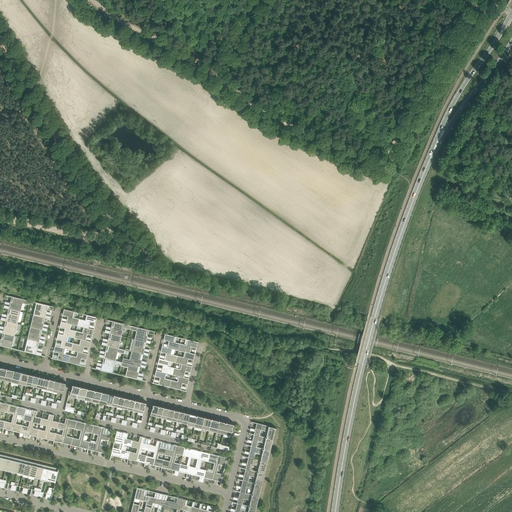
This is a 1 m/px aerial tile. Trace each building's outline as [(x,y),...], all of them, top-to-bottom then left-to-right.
[(4,307),(20,311),(23,303),(29,304),(30,300),(7,295),(6,295),(13,297),(12,302),(11,302),(11,301),(10,301),(10,304),(9,306),(4,305),(4,307)] [(36,302),(36,304),(33,314),(50,318),(51,316),(46,315),(47,310),(46,310),(46,311),(45,311),(46,305),(53,306),(46,304),(36,302)] [(1,319),(18,323),(20,311),(4,307),(3,307),(10,309),(9,314),(8,314),(8,313),(7,313),(6,318),(1,317),(1,319)] [(77,325),(79,318),(73,317),(74,311),(64,309),(63,312),(63,314),(64,315),(68,316),(66,322),(71,323),(77,325)] [(33,314),(30,326),(47,331),(48,328),(43,327),(44,322),(43,322),(42,322),(43,317),(50,319),(50,318),(33,314)] [(97,317),(87,314),(85,320),(79,318),(77,325),(83,326),(88,328),(90,321),(94,322),(95,322),(96,320),(97,317)] [(15,335),(18,323),(1,319),(7,321),(6,326),(5,326),(5,325),(4,325),(3,330),(0,329),(0,332),(4,333),(15,335)] [(105,329),(105,332),(121,336),(123,327),(130,328),(131,325),(108,319),(107,320),(114,321),(113,327),(112,326),(111,326),(110,331),(105,329)] [(63,334),(68,336),(74,337),(76,330),(70,329),(71,323),(66,322),(61,321),(60,324),(60,327),(61,327),(65,328),(63,334)] [(136,330),(134,339),(151,343),(152,341),(147,339),(148,335),(147,335),(146,335),(147,329),(154,331),(131,325),(130,328),(136,330)] [(47,331),(30,326),(27,339),(38,341),(37,341),(44,343),(45,340),(40,339),(41,334),(40,334),(40,335),(39,334),(40,329),(47,331)] [(82,332),(76,330),(74,337),(80,339),(85,340),(87,333),(91,334),(92,334),(93,332),(94,329),(88,328),(83,326),(82,332)] [(121,336),(105,332),(104,332),(111,334),(110,339),(109,338),(108,338),(107,343),(102,342),(102,344),(108,346),(118,348),(121,336)] [(0,345),(12,348),(15,335),(4,333),(3,338),(2,338),(2,337),(0,342),(0,345)] [(62,340),(60,346),(65,348),(71,349),(73,343),(67,341),(68,336),(63,334),(58,333),(57,336),(57,339),(58,339),(62,340)] [(178,350),(180,343),(174,341),(175,336),(165,333),(164,337),(164,339),(165,339),(165,340),(169,341),(167,347),(162,346),(162,345),(162,346),(172,348),(178,350)] [(27,339),(24,351),(41,355),(42,352),(37,351),(38,346),(37,346),(37,347),(36,346),(37,341),(38,341),(27,339)] [(71,349),(78,351),(83,352),(84,346),(88,347),(88,346),(89,347),(90,344),(91,341),(85,340),(80,339),(79,344),(73,343),(71,349)] [(131,351),(148,355),(149,353),(144,352),(145,347),(144,347),(143,347),(144,342),(151,343),(134,339),(131,351)] [(190,339),(188,339),(186,344),(180,343),(178,350),(185,351),(195,354),(195,353),(195,354),(189,352),(191,346),(195,347),(196,347),(197,345),(198,341),(190,339)] [(54,348),(54,351),(55,351),(59,352),(58,355),(57,359),(68,362),(70,355),(64,353),(65,348),(60,346),(55,345),(54,348)] [(125,350),(118,348),(108,346),(107,351),(106,351),(106,350),(105,350),(104,355),(99,354),(99,356),(105,358),(115,360),(117,351),(124,353),(125,350)] [(172,348),(162,346),(161,349),(161,351),(162,351),(162,352),(166,353),(164,359),(159,358),(169,360),(175,362),(177,355),(171,354),(172,348)] [(70,355),(68,362),(79,364),(80,364),(80,361),(81,358),(85,359),(86,359),(87,356),(88,353),(83,352),(78,351),(76,356),(70,355)] [(148,355),(131,351),(129,359),(123,357),(122,362),(138,366),(145,368),(146,365),(141,364),(142,359),(141,359),(140,359),(141,354),(148,355)] [(183,357),(177,355),(175,362),(182,363),(192,366),(186,364),(188,358),(192,359),(193,359),(194,357),(195,354),(185,351),(183,357)] [(96,368),(112,372),(114,363),(121,365),(122,362),(115,360),(105,358),(104,363),(103,363),(103,362),(101,367),(96,366),(96,368)] [(161,371),(166,372),(172,374),(174,367),(168,366),(169,360),(159,358),(158,361),(158,363),(159,364),(163,365),(161,371)] [(122,362),(121,365),(128,366),(125,375),(125,376),(142,380),(142,379),(143,377),(138,376),(139,371),(138,371),(137,371),(138,366),(122,362)] [(172,374),(179,375),(184,377),(185,370),(189,371),(190,371),(191,369),(192,366),(182,363),(180,369),(174,367),(172,374)] [(14,369),(7,367),(4,380),(11,382),(14,369)] [(18,383),(21,371),(14,369),(11,382),(18,383)] [(155,373),(155,375),(156,376),(160,377),(158,383),(158,384),(169,386),(171,379),(165,378),(166,372),(161,371),(156,370),(155,373)] [(29,373),(21,371),(18,383),(26,385),(29,373)] [(34,374),(29,373),(26,385),(26,384),(31,386),(34,374)] [(31,386),(36,387),(39,375),(34,374),(31,386)] [(44,376),(39,375),(36,387),(42,388),(44,376)] [(171,379),(169,386),(180,389),(181,389),(182,382),(186,383),(187,383),(188,381),(189,378),(184,377),(179,375),(177,381),(171,379)] [(42,388),(47,389),(50,378),(44,376),(42,388)] [(55,379),(50,378),(47,389),(52,391),(55,379)] [(52,391),(57,392),(60,380),(55,379),(52,391)] [(66,382),(60,380),(57,392),(63,393),(66,382)] [(77,398),(80,385),(75,384),(73,383),(71,391),(69,396),(77,398)] [(87,387),(80,385),(77,398),(84,400),(87,387)] [(95,389),(87,387),(84,400),(92,401),(95,389)] [(102,391),(95,389),(92,401),(99,403),(102,391)] [(109,392),(102,391),(99,403),(106,405),(109,392)] [(114,394),(109,392),(106,405),(107,404),(112,405),(114,394)] [(120,395),(114,394),(112,405),(117,406),(120,395)] [(125,396),(120,395),(117,406),(122,408),(125,396)] [(130,397),(125,396),(122,408),(127,409),(130,397)] [(133,398),(130,397),(127,409),(133,410),(135,399),(133,398)] [(141,400),(135,399),(133,410),(138,412),(141,400)] [(146,401),(141,400),(138,412),(143,413),(146,401)] [(0,413),(1,410),(7,412),(9,404),(1,402),(0,404),(0,425),(1,426),(0,427),(3,428),(5,420),(0,419),(0,413)] [(156,416),(159,404),(153,403),(150,415),(156,416)] [(4,427),(12,429),(18,406),(9,404),(7,412),(13,413),(11,422),(5,420),(3,428),(4,427)] [(164,406),(159,404),(156,416),(161,417),(164,406)] [(24,416),(26,408),(18,406),(12,429),(18,430),(17,431),(20,432),(22,425),(16,423),(18,414),(24,416)] [(169,407),(165,406),(164,406),(161,417),(166,419),(169,407)] [(174,408),(169,407),(166,419),(171,420),(174,408)] [(29,433),(34,410),(32,409),(32,410),(31,415),(25,413),(26,408),(24,416),(23,420),(29,421),(28,426),(22,425),(20,432),(21,431),(29,433)] [(180,410),(175,409),(174,408),(171,420),(177,421),(180,410)] [(37,411),(34,410),(29,433),(34,434),(34,435),(37,436),(39,429),(33,427),(34,422),(40,424),(42,417),(36,416),(37,411)] [(185,411),(180,410),(177,421),(182,422),(185,411)] [(190,412),(186,411),(185,411),(182,422),(187,424),(187,425),(190,412)] [(197,414),(190,412),(187,425),(194,426),(197,414)] [(38,435),(46,437),(51,414),(49,414),(48,419),(42,417),(40,424),(46,425),(45,430),(39,429),(37,436),(38,435)] [(57,428),(58,422),(53,420),(54,415),(51,414),(46,437),(51,438),(51,439),(54,440),(56,433),(50,431),(51,426),(57,428)] [(205,416),(200,414),(197,414),(194,426),(202,428),(205,416)] [(212,417),(205,416),(202,428),(209,430),(212,417)] [(219,419),(212,417),(209,430),(216,432),(219,419)] [(54,439),(63,441),(68,418),(66,418),(64,423),(58,422),(57,428),(63,429),(62,434),(56,433),(54,440),(54,439)] [(68,427),(75,428),(77,420),(68,418),(63,441),(68,443),(68,444),(71,444),(73,437),(66,435),(68,427)] [(226,421),(221,420),(219,419),(216,432),(223,434),(226,421)] [(85,422),(77,420),(75,428),(81,430),(79,438),(73,437),(71,444),(71,443),(80,445),(85,422)] [(234,423),(226,421),(223,434),(231,435),(232,431),(234,423)] [(85,431),(92,433),(94,425),(85,422),(80,445),(85,447),(85,448),(88,448),(90,441),(83,440),(85,431)] [(254,434),(259,435),(261,429),(268,431),(266,437),(273,439),(275,428),(276,428),(275,428),(276,427),(257,422),(257,423),(256,428),(255,428),(254,434)] [(88,447),(96,449),(102,427),(94,425),(92,433),(98,434),(96,443),(90,441),(88,448),(88,447)] [(105,428),(105,427),(102,427),(96,449),(102,451),(102,452),(105,453),(107,445),(100,444),(101,439),(108,440),(109,434),(103,433),(104,428),(105,428)] [(120,455),(125,432),(123,432),(122,437),(116,436),(115,436),(114,442),(120,443),(119,448),(113,447),(111,453),(120,455)] [(131,446),(133,440),(127,438),(128,433),(125,432),(120,455),(125,457),(125,458),(128,458),(130,451),(123,449),(125,444),(131,446)] [(263,448),(270,450),(272,440),(273,440),(273,439),(266,437),(259,435),(254,434),(253,439),(252,439),(251,445),(256,447),(258,441),(265,442),(263,448)] [(137,459),(142,436),(140,436),(139,441),(133,440),(131,446),(137,448),(136,452),(130,451),(128,458),(128,457),(137,459)] [(148,450),(149,444),(143,442),(145,437),(142,436),(137,459),(142,461),(142,462),(145,462),(147,455),(140,453),(142,449),(148,450)] [(154,463),(159,441),(157,440),(155,445),(149,444),(148,450),(154,452),(153,457),(147,455),(145,462),(145,461),(154,463)] [(162,442),(162,441),(159,441),(154,463),(159,465),(159,466),(162,466),(162,467),(164,459),(157,458),(158,453),(165,454),(166,448),(160,447),(162,442)] [(171,468),(176,445),(174,444),(173,444),(174,444),(172,449),(166,448),(165,454),(171,456),(170,461),(164,459),(162,467),(162,466),(171,468)] [(183,455),(185,447),(176,445),(171,468),(176,469),(176,470),(179,471),(180,463),(179,463),(174,462),(176,453),(183,455)] [(261,460),(267,462),(270,451),(271,451),(270,451),(270,450),(263,448),(256,447),(251,445),(251,446),(252,446),(250,451),(248,457),(254,458),(255,452),(262,454),(261,460)] [(191,457),(193,449),(185,447),(183,455),(189,456),(187,465),(180,463),(179,471),(179,470),(187,472),(189,465),(191,457)] [(196,474),(201,451),(193,449),(191,457),(198,458),(195,467),(189,465),(187,472),(188,472),(196,474)] [(208,461),(210,453),(201,451),(196,474),(201,475),(201,476),(204,477),(206,470),(199,468),(201,459),(208,461)] [(213,478),(218,455),(210,453),(208,461),(214,463),(212,471),(206,470),(204,477),(205,476),(213,478)] [(9,456),(3,454),(0,466),(0,467),(6,469),(9,456)] [(225,465),(227,457),(218,455),(213,478),(218,479),(218,480),(221,481),(223,474),(217,472),(219,464),(225,465)] [(6,469),(11,470),(15,457),(9,456),(6,469)] [(20,459),(15,457),(11,470),(17,472),(20,459)] [(258,471),(264,473),(267,463),(268,463),(268,462),(267,462),(261,460),(254,458),(248,457),(249,457),(248,462),(247,462),(245,468),(251,470),(252,463),(259,465),(258,471)] [(17,472),(23,473),(26,460),(20,459),(17,472)] [(32,461),(26,460),(23,473),(29,475),(32,461)] [(29,475),(35,476),(38,463),(32,461),(29,475)] [(44,464),(38,463),(35,476),(41,477),(44,464)] [(46,479),(50,466),(44,464),(41,477),(40,480),(46,481),(46,479)] [(58,468),(50,466),(46,479),(55,481),(54,483),(55,483),(59,467),(58,467),(58,468)] [(255,483),(262,484),(264,474),(265,474),(264,474),(264,473),(258,471),(251,470),(245,468),(245,469),(246,469),(245,474),(244,474),(242,480),(248,481),(250,475),(256,477),(255,483)] [(252,494),(259,496),(261,486),(262,486),(262,485),(261,485),(262,484),(255,483),(248,481),(242,480),(243,480),(242,485),(241,485),(240,491),(245,493),(247,486),(254,488),(252,494)] [(161,493),(160,498),(144,494),(145,489),(149,490),(137,487),(133,503),(135,498),(147,501),(145,506),(152,507),(153,502),(159,504),(161,493)] [(249,506),(256,507),(258,497),(259,497),(259,496),(252,494),(245,493),(240,491),(240,492),(239,497),(238,497),(237,503),(242,504),(244,498),(251,499),(249,506)] [(161,493),(159,504),(165,505),(163,510),(170,511),(171,507),(183,510),(186,499),(173,496),(178,497),(176,502),(160,498),(162,493),(161,493)] [(190,511),(192,506),(186,505),(187,500),(186,499),(183,510),(189,511),(188,511),(190,511)] [(197,511),(199,508),(194,506),(195,501),(193,501),(192,506),(190,511),(191,511),(197,511)] [(130,511),(143,511),(144,511),(138,510),(139,505),(133,503),(130,511)] [(205,511),(206,509),(201,508),(202,503),(200,503),(199,508),(197,511),(205,511)] [(247,511),(254,511),(256,508),(256,509),(256,508),(256,507),(249,506),(242,504),(237,503),(238,503),(236,508),(234,511),(240,511),(241,509),(248,511),(247,511)]
